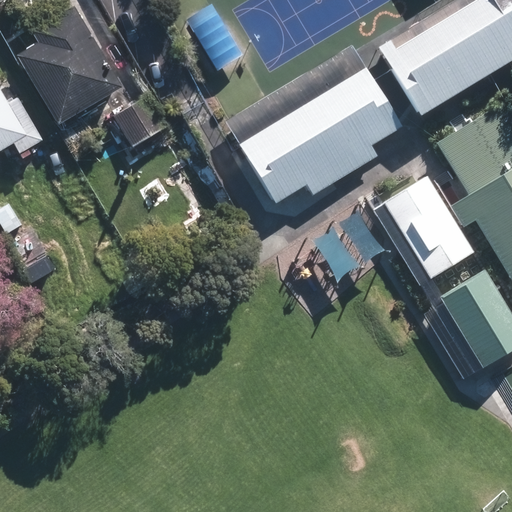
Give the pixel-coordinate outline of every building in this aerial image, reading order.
[(511,0),(470,0),(371,55),(409,122),(511,58),(511,0)] [(12,54),(53,123),(59,119),(62,124),(106,99),(103,94),(117,85),(70,4),(26,29),(33,41),(12,54)] [(213,5),(182,22),(213,75),(243,58),(213,5)] [(234,142),(270,202),(301,183),(308,193),(373,154),(366,143),(398,125),(362,65),(234,142)] [(0,146),(8,141),(14,151),(37,138),(2,78),(0,79),(0,146)] [(130,147),(164,126),(146,94),(111,115),(130,147)] [(470,218),(511,287),(511,113),(503,98),(431,142),(463,194),(445,204),(458,226),(470,218)] [(77,177),(61,149),(40,161),(56,190),(77,177)] [(470,251),(424,177),(371,210),(417,284),(470,251)] [(18,223),(6,201),(0,204),(0,230),(1,232),(18,223)] [(30,243),(22,231),(8,240),(16,252),(30,243)] [(12,267),(26,291),(56,273),(42,249),(12,267)] [(511,351),(511,329),(477,275),(433,303),(478,373),(511,351)]
